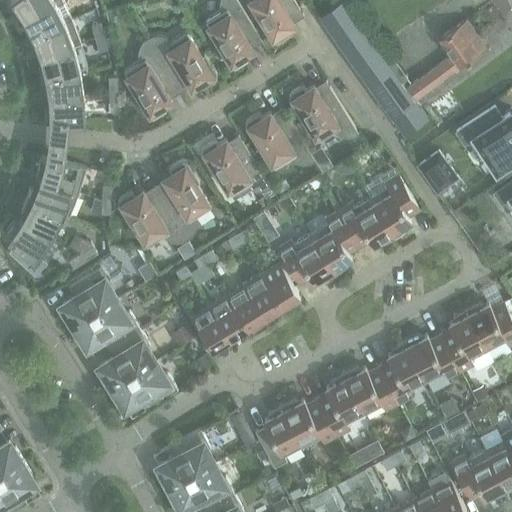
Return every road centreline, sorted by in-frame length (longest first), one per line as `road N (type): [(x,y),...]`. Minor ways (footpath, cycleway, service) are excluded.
road 1 (residential): [(449,228),(350,72),(325,48),(147,146),(0,131)]
road 2 (residential): [(124,447),(223,388),(266,392),(341,351)]
road 3 (residential): [(124,447),(40,323),(0,304)]
road 4 (residential): [(341,351),(326,313),(331,298),(449,228)]
road 5 (residential): [(341,351),(483,279)]
road 6 (residential): [(0,366),(79,494)]
